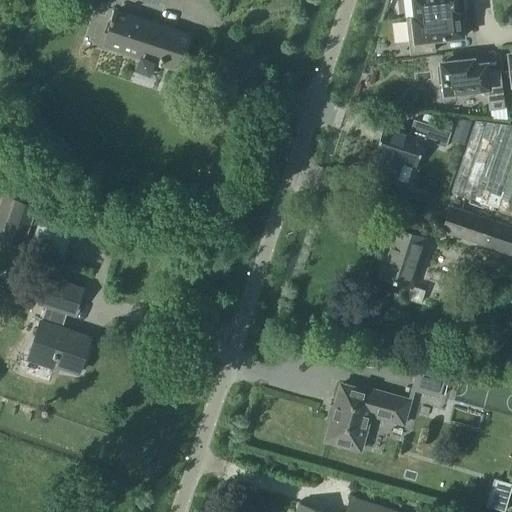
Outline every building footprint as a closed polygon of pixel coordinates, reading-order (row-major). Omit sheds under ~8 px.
[(407,19),(462,13),(460,0),(413,0),(415,17),(406,18),(407,19)] [(111,23),(104,45),(139,56),(142,47),(161,53),(158,63),(178,69),(189,35),(115,11),(113,18),(111,18),(110,22),(111,23)] [(462,14),(462,13),(407,19),(411,54),(434,51),(433,39),(466,35),(464,19),(460,20),(459,14),(462,14)] [(461,61),(441,63),(442,67),(438,67),(440,83),(444,82),(444,83),(445,93),(459,91),(459,96),(475,94),(475,90),(487,88),(489,101),(490,109),(503,108),(499,71),(487,72),(486,64),(473,65),(472,60),(461,61)] [(380,124),(371,153),(375,154),(368,173),(392,181),(398,162),(412,167),(421,139),(442,146),(447,131),(410,118),(405,132),(380,124)] [(450,192),(511,213),(511,126),(474,121),(450,192)] [(1,238),(22,245),(36,207),(14,200),(1,238)] [(442,230),(509,253),(511,245),(511,228),(450,207),(442,230)] [(40,214),(29,247),(62,259),(73,226),(40,214)] [(378,276),(410,287),(411,287),(411,286),(429,232),(422,230),(420,236),(394,227),(378,276)] [(82,289),(48,278),(40,302),(46,304),(41,322),(29,356),(78,372),(90,338),(61,329),(67,311),(74,314),(82,289)] [(416,373),(412,387),(412,389),(438,397),(439,396),(443,380),(416,373)] [(410,400),(359,386),(358,389),(340,384),(325,440),(360,450),(365,432),(369,415),(403,424),(410,400)] [(494,478),(489,503),(507,506),(511,481),(494,478)] [(345,511),(397,511),(351,496),(345,511)]
